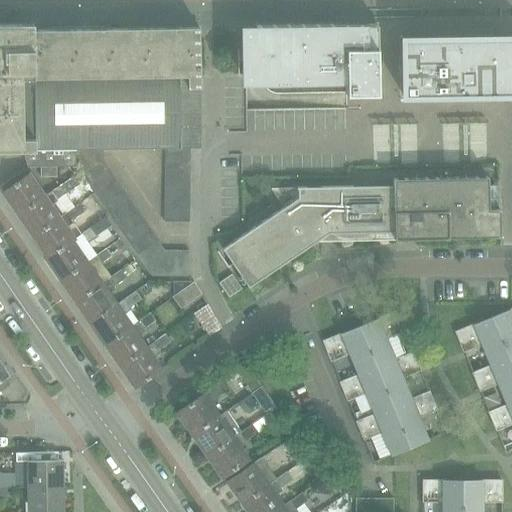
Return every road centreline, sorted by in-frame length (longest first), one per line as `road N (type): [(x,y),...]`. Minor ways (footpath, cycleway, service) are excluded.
road 1 (residential): [(100,418),(134,410),(292,301),(333,282),(400,267),(511,267)]
road 2 (tertiary): [(100,418),(0,274)]
